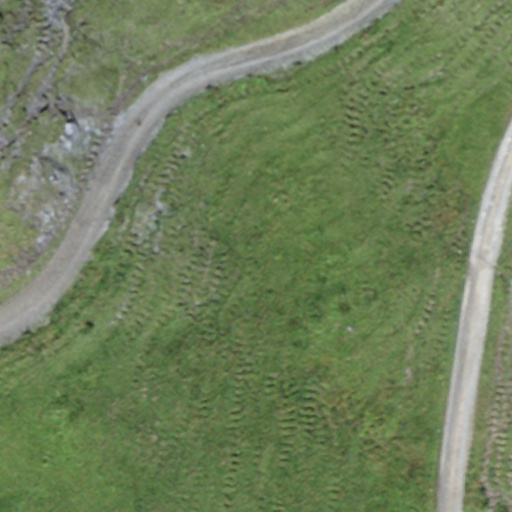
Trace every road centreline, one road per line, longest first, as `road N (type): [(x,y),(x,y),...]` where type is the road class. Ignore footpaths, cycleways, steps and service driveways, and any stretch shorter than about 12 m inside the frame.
road 1 (track): [(0,327),(60,270),(128,120),(199,65),(314,32),(372,0)]
road 2 (track): [(511,168),(467,393),(454,511)]
